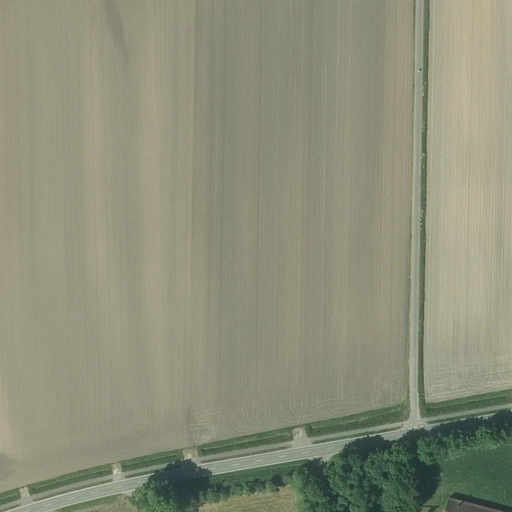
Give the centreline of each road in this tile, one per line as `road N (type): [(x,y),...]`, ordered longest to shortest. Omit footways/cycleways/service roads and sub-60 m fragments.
road 1 (unclassified): [(414,434),(425,0)]
road 2 (tertiary): [(24,511),(317,450)]
